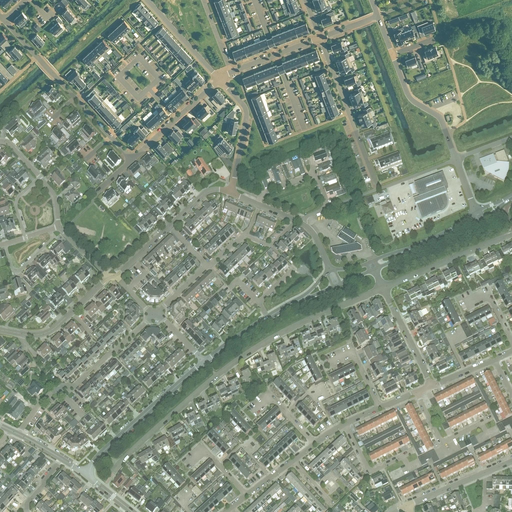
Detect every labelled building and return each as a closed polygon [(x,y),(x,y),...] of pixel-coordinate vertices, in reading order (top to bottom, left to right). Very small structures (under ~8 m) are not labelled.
[(329,6),(326,0),(325,0),(314,4),(314,5),(316,10),(317,11),(323,8),(324,11),(331,8),(329,5),(329,6)] [(141,3),(140,4),(139,4),(135,7),(136,8),(133,10),(138,15),(145,8),(141,3)] [(297,4),(287,8),(290,16),(296,14),(295,11),(299,9),(297,4)] [(145,8),(138,15),(142,20),(149,13),(145,8)] [(67,9),(62,13),(69,22),(74,17),(67,9)] [(321,19),(323,25),(326,24),(326,25),(330,23),(335,21),(333,15),(334,15),(332,11),(326,14),(327,17),(321,19)] [(14,20),(18,25),(19,24),(21,27),(26,22),(24,20),(27,17),(22,12),(14,20)] [(220,16),(222,21),(221,21),(222,21),(232,17),(230,12),(228,13),(220,16)] [(149,13),(142,20),(146,24),(154,17),(149,13)] [(58,21),(49,29),(55,34),(56,33),(57,34),(63,28),(62,27),(63,27),(60,24),(63,22),(58,17),(56,19),(58,21)] [(154,17),(146,24),(151,29),(153,26),(154,27),(158,24),(157,23),(158,22),(154,17)] [(222,21),(224,26),(234,22),(232,17),(222,21)] [(124,21),(120,24),(127,31),(130,28),(131,28),(124,20),(124,21)] [(224,26),(226,31),(236,27),(234,22),(224,26)] [(424,34),(435,29),(433,22),(428,24),(427,22),(417,26),(420,33),(423,32),(424,34)] [(305,23),(300,25),(303,34),(309,32),(305,23)] [(120,24),(116,28),(122,35),(127,31),(120,24)] [(294,27),(298,37),(298,36),(303,34),(300,25),(294,27)] [(401,32),(404,39),(415,35),(413,32),(416,31),(414,25),(411,26),(412,28),(404,31),(401,32)] [(159,37),(166,31),(162,27),(155,33),(159,37)] [(228,37),(232,35),(233,38),(239,36),(236,27),(226,31),(228,37)] [(294,27),(289,30),(292,38),(297,36),(298,37),(294,27)] [(404,31),(402,27),(393,31),(398,44),(405,41),(404,39),(401,32),(404,31)] [(116,28),(112,31),(119,38),(122,35),(116,28)] [(289,30),(283,32),(286,41),(292,38),(289,30)] [(112,31),(108,35),(114,43),(115,42),(114,42),(119,38),(112,31)] [(166,31),(159,37),(159,38),(159,37),(163,41),(170,35),(166,31)] [(283,32),(277,34),(281,43),(286,41),(283,32)] [(3,33),(0,35),(0,44),(5,49),(10,45),(5,40),(7,38),(3,33)] [(32,38),(39,47),(44,42),(37,34),(32,38)] [(272,36),(271,36),(275,45),(281,43),(277,34),(272,36)] [(173,39),(170,35),(163,41),(166,45),(173,39)] [(266,38),(260,40),(264,49),(269,47),(270,47),(266,38)] [(177,43),(173,39),(166,45),(170,49),(177,43)] [(99,43),(106,52),(110,48),(103,40),(102,40),(103,40),(99,43)] [(255,43),(258,51),(264,49),(260,40),(255,43)] [(331,45),(333,51),(340,49),(341,51),(340,52),(347,49),(346,46),(345,46),(343,40),(337,42),(334,43),(334,44),(331,45)] [(99,43),(95,47),(102,55),(106,52),(99,43)] [(181,46),(181,47),(177,43),(170,49),(174,53),(173,53),(181,47),(181,46)] [(254,43),(249,45),(252,54),(258,51),(254,43)] [(243,47),(247,56),(252,54),(249,45),(243,47)] [(16,59),(22,54),(15,46),(10,50),(9,49),(6,51),(10,56),(13,54),(16,59)] [(102,55),(95,47),(94,47),(95,47),(91,51),(98,59),(102,55)] [(181,47),(173,53),(174,53),(177,57),(184,51),(181,47)] [(238,49),(241,58),(247,56),(243,47),(238,49)] [(423,56),(425,62),(431,60),(430,57),(436,55),(436,57),(440,56),(438,50),(437,50),(435,47),(432,48),(432,47),(428,49),(428,50),(425,51),(424,51),(426,54),(423,56)] [(232,51),(235,60),(236,60),(241,58),(238,49),(232,51)] [(316,50),(310,52),(313,61),(319,59),(316,49),(316,50)] [(91,51),(87,54),(94,63),(98,59),(91,51)] [(181,61),(188,55),(184,51),(177,57),(181,61)] [(304,54),(308,63),(313,61),(310,52),(305,54),(304,54)] [(342,58),(336,60),(338,66),(350,62),(348,56),(349,56),(348,53),(348,52),(341,55),(342,58)] [(94,63),(87,54),(83,58),(82,58),(90,67),(94,63)] [(304,54),(299,56),(302,65),(308,63),(304,54)] [(192,59),(188,55),(181,61),(185,65),(184,65),(185,65),(192,59),(192,58),(192,59)] [(299,56),(293,58),(297,67),(302,65),(299,56)] [(423,67),(420,59),(416,60),(415,56),(405,60),(405,61),(404,62),(406,65),(407,65),(407,66),(417,62),(419,68),(423,67)] [(288,60),(291,69),(297,67),(293,58),(288,60)] [(282,62),(285,72),(285,71),(291,69),(288,60),(282,63),(282,62)] [(352,67),(350,62),(338,66),(340,72),(347,70),(348,72),(348,73),(355,70),(354,70),(353,67),(352,67)] [(270,67),(274,76),(279,74),(280,74),(276,65),(270,67)] [(270,67),(265,69),(268,78),(274,76),(270,67)] [(73,80),(78,76),(80,75),(75,69),(67,77),(72,82),(73,80)] [(265,69),(259,71),(263,80),(268,78),(265,69)] [(253,73),(257,83),(257,82),(263,80),(259,71),(254,73),(253,73)] [(194,79),(198,84),(200,85),(205,80),(197,72),(192,77),(194,79)] [(314,81),(325,77),(323,72),(315,75),(314,73),(310,75),(311,77),(313,77),(314,81)] [(248,76),(251,85),(257,82),(257,83),(253,73),(253,74),(248,76)] [(82,77),(80,75),(78,76),(73,80),(80,88),(86,84),(81,79),(82,77)] [(344,80),(346,86),(353,83),(354,86),(361,84),(361,83),(360,84),(359,80),(358,81),(356,75),(351,77),(350,76),(347,78),(344,80)] [(242,78),(246,87),(251,85),(248,76),(242,78)] [(316,86),(327,82),(325,77),(314,81),(316,86)] [(191,91),(198,84),(194,79),(191,81),(189,80),(186,83),(187,85),(186,86),(191,91)] [(316,86),(318,91),(329,87),(327,82),(316,86)] [(55,90),(52,86),(46,91),(47,92),(44,94),(49,99),(52,97),(55,101),(60,96),(57,92),(56,92),(55,90)] [(320,96),(331,92),(329,87),(318,91),(320,96)] [(356,92),(349,95),(351,100),(351,101),(363,96),(361,90),(362,90),(361,87),(354,89),(355,89),(356,92)] [(177,91),(184,99),(188,96),(189,96),(185,92),(181,88),(177,91)] [(94,89),(86,97),(88,99),(88,100),(88,99),(92,104),(100,96),(94,89)] [(225,99),(217,90),(212,95),(215,99),(213,100),(212,101),(212,100),(211,101),(219,109),(224,104),(222,102),(225,99)] [(174,97),(180,103),(184,99),(177,91),(173,95),(174,97)] [(331,92),(320,96),(322,101),(333,97),(331,92)] [(260,94),(251,98),(253,103),(262,100),(260,94)] [(100,96),(92,104),(95,107),(95,108),(95,107),(103,100),(100,96)] [(351,101),(353,107),(360,104),(361,107),(368,104),(366,101),(364,96),(363,96),(351,101),(351,100),(351,101)] [(174,97),(171,100),(177,107),(180,103),(174,97)] [(333,97),(322,101),(324,106),(335,102),(334,102),(333,97)] [(165,102),(172,110),(176,107),(177,107),(171,100),(169,98),(165,102)] [(103,100),(95,107),(99,111),(107,104),(103,100)] [(262,100),(253,103),(256,109),(264,106),(262,100)] [(31,109),(29,111),(30,112),(27,114),(26,114),(31,119),(31,118),(33,116),(35,118),(40,114),(45,110),(42,106),(42,107),(38,102),(34,105),(30,108),(31,109)] [(335,102),(324,106),(326,111),(336,107),(335,102)] [(111,108),(107,104),(99,111),(103,115),(111,108)] [(168,114),(161,106),(157,110),(158,112),(164,118),(168,114)] [(197,115),(196,115),(199,119),(200,118),(201,119),(208,112),(211,115),(214,112),(209,107),(207,109),(204,106),(201,109),(199,111),(196,113),(197,115)] [(264,106),(256,109),(258,115),(267,111),(264,106)] [(336,107),(326,111),(328,116),(327,116),(329,120),(328,120),(335,117),(334,114),(339,112),(338,112),(336,107)] [(358,115),(360,121),(372,116),(370,111),(371,110),(369,107),(370,107),(363,110),(364,113),(358,115)] [(114,112),(111,108),(103,115),(106,119),(114,112)] [(236,112),(233,109),(227,115),(229,118),(230,118),(231,119),(228,132),(236,134),(238,120),(234,120),(235,114),(236,112)] [(267,111),(258,115),(260,120),(269,117),(267,111)] [(110,123),(118,116),(114,112),(106,119),(110,123),(110,124),(110,123)] [(164,118),(158,112),(155,115),(160,121),(164,118)] [(65,123),(63,125),(67,130),(70,128),(69,127),(70,125),(71,127),(75,123),(76,125),(80,121),(79,120),(80,119),(75,113),(66,121),(67,122),(66,123),(65,123)] [(156,125),(160,121),(155,115),(153,113),(149,117),(156,125)] [(122,120),(118,116),(110,123),(114,127),(113,127),(113,128),(114,127),(116,129),(116,130),(122,125),(122,124),(121,125),(119,122),(122,120)] [(372,116),(360,121),(362,127),(369,124),(370,127),(369,127),(370,127),(376,125),(375,121),(374,122),(372,116)] [(156,125),(149,117),(145,121),(152,129),(156,125)] [(269,117),(260,120),(262,126),(271,122),(269,117)] [(9,123),(11,125),(6,129),(10,133),(9,134),(11,136),(20,128),(14,122),(17,120),(15,118),(9,123)] [(193,120),(191,118),(183,126),(187,131),(191,127),(193,130),(200,123),(195,118),(193,120)] [(44,121),(36,128),(39,130),(46,123),(44,121)] [(271,122),(262,126),(264,131),(273,128),(271,122)] [(94,134),(87,126),(81,132),(85,137),(87,136),(90,139),(94,134)] [(135,133),(139,138),(141,139),(146,135),(139,127),(133,131),(135,133)] [(63,129),(60,132),(57,129),(51,134),(52,135),(51,137),(57,143),(59,141),(60,142),(65,138),(66,140),(70,136),(63,128),(63,129)] [(273,128),(264,131),(266,137),(275,134),(273,128)] [(173,130),(168,135),(175,143),(180,138),(183,135),(178,130),(175,132),(173,130)] [(132,145),(139,138),(135,133),(127,140),(132,145)] [(393,144),(389,133),(382,136),(383,137),(386,146),(393,144)] [(35,146),(35,145),(32,141),(34,139),(30,134),(24,139),(27,142),(22,147),(25,149),(28,152),(32,148),(33,149),(34,149),(35,147),(35,146)] [(277,139),(275,134),(266,137),(268,143),(278,139),(277,139)] [(215,145),(221,153),(224,151),(223,149),(225,148),(228,151),(233,146),(224,136),(219,140),(219,141),(215,145)] [(374,151),(380,148),(377,139),(376,137),(369,139),(373,148),(370,149),(372,154),(372,153),(375,152),(374,151)] [(377,139),(380,148),(386,146),(383,137),(377,139)] [(67,144),(60,151),(65,157),(69,153),(70,155),(76,150),(78,151),(81,149),(79,147),(75,141),(75,142),(74,141),(69,145),(67,144)] [(173,150),(166,142),(162,146),(159,143),(154,147),(162,157),(165,154),(167,156),(173,150)] [(211,162),(218,157),(210,145),(203,150),(211,162)] [(40,159),(37,161),(44,168),(49,164),(48,163),(51,160),(47,156),(50,154),(46,149),(38,156),(40,159)] [(493,155),(481,160),(485,170),(487,175),(491,174),(494,176),(503,180),(505,178),(506,175),(507,173),(507,170),(508,167),(508,165),(508,164),(507,164),(507,163),(509,162),(504,151),(496,154),(496,155),(494,156),(493,155)] [(0,164),(1,164),(0,163),(0,162),(4,159),(6,162),(10,158),(6,153),(3,155),(0,152),(0,164)] [(115,167),(121,162),(120,162),(112,153),(113,153),(112,153),(107,158),(110,161),(109,162),(111,164),(112,163),(115,167)] [(149,154),(141,162),(146,168),(149,164),(151,167),(159,160),(153,154),(153,155),(151,157),(149,154)] [(398,154),(393,156),(397,166),(403,164),(399,154),(398,154)] [(393,156),(388,158),(392,168),(397,166),(393,156)] [(388,158),(383,160),(387,170),(392,168),(388,158)] [(210,172),(201,159),(194,164),(203,176),(210,172)] [(382,172),(387,170),(383,160),(378,162),(378,160),(375,161),(377,166),(379,165),(382,172)] [(292,165),(295,177),(300,176),(296,163),(292,165)] [(136,164),(133,167),(130,169),(127,172),(133,177),(140,171),(142,174),(146,171),(141,166),(139,168),(136,164)] [(24,182),(28,178),(22,171),(25,169),(23,167),(16,173),(24,182)] [(51,178),(59,186),(65,181),(60,175),(60,174),(60,173),(56,168),(50,174),(52,176),(51,178)] [(96,172),(93,168),(87,173),(88,173),(87,174),(90,178),(91,177),(95,182),(98,179),(100,181),(103,178),(103,179),(106,176),(99,169),(96,172)] [(420,198),(414,200),(416,205),(417,205),(422,219),(443,211),(444,210),(446,209),(447,207),(448,205),(448,203),(448,201),(445,194),(447,194),(446,193),(445,192),(445,191),(445,190),(445,189),(448,188),(446,183),(451,181),(448,172),(415,184),(420,198)] [(12,175),(10,173),(6,177),(11,183),(14,180),(11,178),(12,177),(17,182),(20,186),(24,182),(16,173),(14,175),(13,175),(12,175)] [(334,174),(320,179),(321,183),(335,178),(334,174)] [(185,193),(186,194),(189,191),(188,189),(190,187),(185,182),(186,181),(185,180),(183,178),(182,179),(183,181),(181,182),(183,184),(180,187),(185,193)] [(9,197),(14,192),(9,187),(11,184),(6,179),(1,183),(4,186),(2,189),(9,197)] [(80,184),(75,179),(70,184),(75,189),(80,184)] [(116,189),(122,195),(124,193),(125,193),(130,188),(121,179),(118,182),(118,183),(117,183),(116,184),(119,187),(116,189)] [(414,184),(409,186),(412,196),(417,194),(414,184)] [(183,198),(185,196),(184,195),(185,193),(180,187),(179,186),(175,190),(176,190),(183,197),(183,198)] [(176,190),(175,190),(174,188),(171,191),(172,192),(170,195),(176,201),(178,199),(179,200),(183,197),(176,190)] [(66,197),(73,205),(81,197),(73,190),(70,192),(69,192),(68,194),(66,197)] [(111,191),(103,198),(104,200),(103,201),(106,204),(107,203),(107,204),(116,196),(117,198),(120,196),(116,191),(113,193),(111,191)] [(170,195),(168,197),(173,202),(174,203),(176,201),(170,195)] [(366,199),(368,205),(375,203),(372,196),(366,199)] [(164,197),(160,200),(162,202),(163,203),(169,209),(169,210),(173,207),(171,205),(173,202),(168,197),(165,199),(164,197)] [(0,216),(9,214),(8,210),(10,209),(8,204),(5,204),(4,200),(0,201),(0,216)] [(205,202),(204,203),(213,213),(215,215),(217,213),(215,211),(217,209),(216,208),(219,205),(214,200),(211,203),(211,202),(208,205),(205,202)] [(228,211),(232,201),(230,200),(229,202),(227,201),(224,209),(228,211)] [(386,201),(380,204),(384,215),(385,214),(386,216),(393,213),(391,206),(388,207),(386,201)] [(163,203),(162,202),(159,205),(160,206),(166,213),(167,213),(169,211),(167,210),(169,209),(163,203)] [(213,213),(204,203),(202,205),(205,208),(202,211),(208,217),(213,213)] [(236,205),(232,213),(237,215),(241,204),(239,203),(238,206),(236,205)] [(160,206),(156,209),(155,208),(152,210),(154,212),(154,211),(159,216),(161,214),(163,216),(166,213),(160,206)] [(247,209),(244,208),(241,216),(245,218),(250,208),(247,207),(247,209)] [(208,217),(202,211),(199,213),(197,210),(195,212),(204,222),(208,217)] [(147,218),(153,225),(156,222),(152,218),(154,216),(152,213),(153,213),(151,211),(148,214),(150,216),(147,218)] [(204,222),(195,212),(193,214),(196,217),(193,219),(200,226),(204,222)] [(260,225),(265,214),(262,213),(261,216),(259,215),(256,223),(260,225)] [(141,219),(150,229),(153,226),(153,225),(147,218),(146,218),(145,218),(144,217),(143,217),(142,218),(141,219)] [(270,219),(268,218),(264,227),(269,228),(273,218),(271,217),(270,219)] [(6,218),(0,219),(0,224),(1,225),(1,226),(2,226),(3,230),(15,226),(13,221),(7,222),(6,218)] [(141,219),(137,222),(138,224),(136,226),(142,232),(144,230),(146,232),(148,230),(148,231),(150,229),(141,219)] [(188,219),(186,220),(195,230),(200,226),(193,219),(191,221),(188,219)] [(191,234),(195,230),(186,220),(185,222),(187,225),(185,227),(187,230),(185,232),(190,237),(192,235),(191,234)] [(15,226),(3,230),(4,235),(16,231),(15,226)] [(224,230),(230,237),(234,233),(236,235),(239,233),(234,228),(232,230),(228,226),(224,230)] [(301,230),(299,227),(293,232),(293,233),(299,238),(303,235),(307,239),(310,236),(305,232),(302,229),(301,230)] [(349,244),(354,243),(355,241),(353,240),(356,236),(345,228),(342,232),(341,232),(337,237),(349,244)] [(220,230),(218,232),(226,241),(230,237),(224,230),(222,233),(220,230)] [(218,236),(216,238),(222,245),(226,241),(218,232),(216,234),(218,236)] [(287,234),(285,235),(292,242),(293,241),(295,243),(299,239),(299,238),(293,233),(290,236),(287,234)] [(282,244),(287,249),(291,246),(290,244),(292,242),(285,235),(283,237),(286,240),(282,244)] [(170,236),(166,240),(175,249),(177,251),(178,252),(180,250),(179,249),(178,249),(176,247),(174,244),(175,243),(177,244),(179,241),(174,236),(172,239),(170,236)] [(210,240),(218,249),(222,245),(216,238),(213,241),(209,236),(207,238),(208,239),(210,240)] [(175,249),(166,240),(163,243),(170,251),(171,249),(173,250),(175,249)] [(208,246),(214,253),(218,249),(210,240),(208,241),(208,242),(210,244),(208,246)] [(61,253),(63,251),(66,254),(70,250),(65,246),(63,248),(58,243),(54,247),(61,253)] [(163,243),(159,247),(167,256),(169,254),(168,253),(170,251),(163,243)] [(282,244),(281,243),(278,247),(275,245),(273,247),(278,251),(279,249),(283,253),(287,249),(282,244)] [(361,246),(357,243),(331,248),(332,253),(336,255),(362,251),(361,246)] [(240,245),(238,247),(246,256),(251,252),(252,254),(254,252),(250,247),(247,249),(245,246),(242,248),(240,245)] [(214,253),(208,246),(204,250),(207,254),(205,256),(210,261),(212,259),(210,257),(214,253)] [(61,253),(54,247),(50,251),(54,256),(52,258),(58,264),(60,262),(59,261),(61,259),(58,256),(61,253)] [(167,256),(159,247),(155,251),(161,256),(163,255),(165,258),(167,256)] [(236,249),(239,252),(236,254),(242,260),(246,256),(238,247),(236,249)] [(507,248),(498,252),(502,260),(511,255),(507,248)] [(161,256),(155,251),(152,254),(160,263),(162,261),(159,258),(161,256)] [(498,252),(489,257),(493,264),(502,260),(498,252)] [(160,263),(152,254),(148,258),(154,265),(157,263),(158,264),(160,263)] [(242,260),(236,254),(233,256),(231,254),(229,255),(238,265),(242,260)] [(50,260),(45,255),(41,259),(47,266),(50,264),(52,266),(54,264),(56,266),(58,264),(52,258),(50,260)] [(238,265),(229,255),(227,257),(230,260),(227,262),(233,269),(238,265)] [(280,260),(277,263),(283,270),(287,265),(281,259),(278,256),(277,258),(280,260)] [(493,264),(489,257),(481,261),(484,269),(488,267),(489,270),(495,267),(493,264)] [(154,265),(148,258),(144,261),(146,264),(144,266),(150,272),(152,270),(154,268),(153,267),(154,265)] [(189,259),(185,263),(191,269),(195,266),(197,268),(199,265),(192,258),(190,260),(189,259)] [(41,259),(37,263),(41,268),(39,270),(45,277),(48,275),(46,272),(47,270),(45,268),(47,266),(41,259)] [(278,274),(283,270),(277,263),(274,260),(273,262),(275,265),(273,267),(275,270),(277,272),(278,274)] [(484,269),(481,261),(472,266),(475,274),(484,269)] [(233,269),(227,262),(225,265),(222,262),(220,264),(229,273),(233,269)] [(191,269),(185,263),(182,265),(180,263),(179,265),(187,273),(191,269)] [(273,276),(277,272),(275,270),(273,267),(271,266),(268,263),(267,265),(269,268),(267,270),(273,276)] [(229,273),(220,264),(218,265),(221,268),(218,271),(221,274),(219,276),(224,281),(226,279),(225,277),(229,273)] [(90,276),(87,273),(90,271),(84,265),(82,268),(83,269),(79,273),(86,281),(89,278),(88,277),(90,276)] [(179,268),(177,271),(183,277),(187,273),(179,265),(177,266),(179,268)] [(475,274),(472,266),(462,271),(466,278),(475,274)] [(32,267),(28,272),(34,278),(37,276),(39,278),(41,277),(43,279),(45,277),(39,270),(37,272),(32,267)] [(273,276),(267,270),(264,267),(262,269),(265,272),(263,274),(261,272),(261,273),(268,281),(273,276)] [(458,268),(448,273),(452,280),(453,282),(459,279),(458,278),(461,276),(458,268)] [(183,277),(177,271),(174,273),(171,269),(169,271),(170,272),(170,273),(179,281),(183,277)] [(268,281),(261,273),(258,270),(257,271),(259,274),(257,277),(263,283),(267,280),(268,281)] [(34,278),(28,272),(24,276),(28,281),(26,283),(31,288),(35,284),(34,282),(36,280),(34,278)] [(206,272),(204,273),(212,281),(215,278),(209,272),(207,273),(206,272)] [(74,275),(71,278),(76,283),(78,281),(81,284),(83,282),(84,283),(86,281),(79,273),(75,277),(74,275)] [(171,276),(168,279),(174,285),(179,281),(170,273),(169,274),(171,276)] [(204,276),(202,278),(208,284),(212,281),(204,273),(202,275),(204,276)] [(448,273),(440,277),(445,287),(448,285),(448,283),(452,280),(448,273)] [(263,283),(257,277),(254,274),(252,275),(255,278),(252,281),(258,288),(263,283)] [(431,281),(435,289),(440,287),(441,289),(445,287),(440,277),(431,281)] [(70,281),(66,285),(74,293),(76,291),(75,290),(77,288),(74,285),(76,283),(71,278),(69,280),(70,281)] [(170,289),(174,285),(168,279),(164,282),(161,279),(162,279),(162,278),(159,281),(159,282),(164,287),(166,285),(170,289)] [(208,284),(202,278),(201,280),(199,278),(197,280),(205,288),(208,284)] [(216,279),(213,282),(218,287),(221,284),(216,279)] [(20,280),(13,282),(16,291),(20,290),(21,294),(27,293),(25,286),(22,287),(20,280)] [(205,288),(197,280),(196,281),(197,283),(195,285),(201,291),(205,288)] [(422,286),(427,296),(427,297),(433,294),(433,295),(437,293),(435,289),(431,281),(422,286)] [(498,291),(505,288),(502,282),(495,285),(498,291)] [(146,294),(147,295),(152,290),(146,284),(140,290),(145,295),(146,294)] [(61,288),(58,290),(63,295),(65,293),(68,296),(70,295),(71,295),(74,293),(66,285),(62,289),(61,288)] [(152,290),(147,295),(147,296),(150,300),(153,300),(153,299),(157,299),(157,300),(159,300),(163,297),(162,296),(163,295),(158,290),(156,289),(157,288),(154,285),(152,287),(157,291),(155,293),(152,290)] [(192,285),(190,286),(198,294),(201,291),(195,285),(194,286),(192,285)] [(158,290),(163,295),(164,294),(165,295),(167,292),(162,286),(158,290)] [(198,294),(190,286),(189,288),(191,289),(189,291),(195,297),(198,294)] [(422,286),(413,290),(417,298),(422,296),(422,297),(424,298),(427,296),(422,286)] [(63,295),(58,290),(56,288),(53,290),(56,293),(57,294),(53,298),(60,306),(63,303),(62,302),(64,301),(61,298),(63,295)] [(113,288),(109,292),(112,295),(115,299),(118,296),(120,299),(124,295),(119,289),(117,292),(113,288)] [(505,288),(498,291),(501,297),(508,293),(505,288)] [(413,290),(403,295),(407,303),(417,298),(413,290)] [(185,291),(184,293),(191,300),(195,297),(189,291),(187,293),(185,291)] [(101,296),(109,305),(113,301),(114,302),(116,299),(115,299),(112,295),(109,297),(105,292),(101,296)] [(191,300),(184,293),(182,294),(184,296),(182,298),(188,304),(191,300)] [(508,293),(501,297),(504,302),(510,299),(508,293)] [(99,302),(96,304),(99,307),(104,312),(110,305),(109,305),(101,296),(97,300),(99,302)] [(466,310),(460,296),(454,298),(456,304),(457,303),(460,312),(466,310)] [(60,306),(53,298),(49,302),(45,297),(43,300),(45,303),(50,308),(52,306),(55,309),(57,307),(58,308),(60,306)] [(232,303),(238,310),(239,310),(243,307),(237,300),(235,298),(231,301),(232,303)] [(221,309),(218,305),(222,301),(220,299),(214,305),(219,311),(221,309)] [(177,324),(179,326),(185,321),(182,317),(183,317),(183,315),(184,315),(184,312),(183,311),(183,310),(182,309),(185,306),(180,300),(177,302),(178,303),(176,305),(175,304),(171,308),(171,311),(172,311),(172,315),(171,315),(171,317),(175,322),(176,321),(177,323),(177,324)] [(381,315),(379,312),(383,310),(381,307),(382,307),(382,306),(382,305),(381,305),(381,304),(380,303),(378,301),(372,303),(374,307),(373,307),(372,307),(371,307),(376,317),(381,315)] [(445,310),(452,307),(449,301),(442,305),(445,310)] [(25,304),(20,309),(22,312),(20,313),(21,314),(16,318),(21,324),(29,316),(25,313),(29,309),(29,308),(31,306),(31,305),(28,302),(25,304)] [(133,305),(130,302),(125,307),(128,311),(127,312),(127,314),(126,314),(126,317),(127,317),(127,319),(128,319),(124,322),(130,328),(133,326),(132,325),(134,323),(134,324),(139,320),(139,317),(138,317),(138,313),(139,313),(139,311),(135,306),(134,307),(132,305),(133,305)] [(232,303),(228,306),(235,313),(238,310),(232,303)] [(2,309),(0,311),(0,316),(4,321),(13,312),(7,305),(6,304),(4,305),(5,308),(2,309)] [(92,304),(88,308),(95,315),(99,311),(101,314),(104,312),(99,307),(96,304),(94,306),(92,304)] [(42,310),(44,312),(37,318),(43,323),(50,316),(47,312),(50,309),(46,305),(42,310)] [(235,313),(228,306),(226,309),(224,307),(222,308),(224,309),(231,317),(235,313)] [(365,306),(359,309),(363,317),(367,316),(369,320),(375,317),(370,308),(367,309),(365,306)] [(455,312),(452,307),(445,310),(448,316),(455,312)] [(95,315),(88,308),(84,312),(89,317),(87,319),(91,324),(94,321),(91,319),(95,315)] [(409,317),(412,323),(424,317),(420,308),(412,312),(413,315),(409,317)] [(489,308),(483,311),(486,318),(492,315),(489,308)] [(223,313),(221,315),(223,317),(227,322),(228,321),(232,318),(231,317),(224,309),(222,311),(223,313)] [(359,314),(356,316),(354,311),(347,314),(352,324),(357,321),(358,324),(363,322),(359,314)] [(483,311),(477,314),(481,321),(486,318),(483,311)] [(455,312),(448,316),(451,322),(458,318),(455,312)] [(481,321),(477,314),(472,317),(475,323),(481,321)] [(219,316),(217,318),(225,326),(226,327),(230,323),(228,321),(227,322),(223,317),(221,319),(219,316)] [(376,321),(380,329),(383,328),(391,324),(388,319),(386,320),(384,317),(379,320),(376,321)] [(424,317),(412,323),(415,329),(417,328),(419,330),(422,328),(428,325),(427,323),(424,317)] [(475,323),(472,317),(466,319),(469,326),(475,323)] [(225,326),(217,318),(215,319),(217,321),(215,323),(215,324),(222,330),(222,331),(223,330),(222,328),(225,326)] [(458,318),(451,322),(454,328),(461,324),(458,318)] [(329,321),(330,325),(327,326),(330,335),(337,332),(336,329),(339,328),(335,319),(329,321)] [(182,328),(185,332),(191,326),(193,325),(190,321),(187,323),(182,328)] [(72,322),(68,326),(74,333),(77,331),(79,334),(81,332),(82,334),(84,332),(78,325),(76,326),(72,322)] [(117,327),(122,333),(126,330),(118,322),(116,323),(118,326),(117,327)] [(222,330),(215,324),(213,326),(211,324),(210,326),(219,335),(223,332),(222,331),(222,330)] [(391,324),(383,328),(384,330),(382,332),(381,332),(384,337),(389,335),(388,332),(394,329),(391,324)] [(433,334),(428,325),(422,328),(419,330),(421,332),(418,334),(421,340),(433,334)] [(68,326),(64,330),(68,335),(66,337),(71,342),(71,343),(75,339),(72,336),(74,333),(68,326)] [(189,336),(195,330),(191,326),(185,332),(189,336)] [(315,333),(312,334),(316,343),(317,346),(321,344),(320,341),(322,340),(321,337),(324,336),(320,326),(314,329),(315,333)] [(358,341),(367,336),(364,331),(367,329),(366,326),(360,329),(362,332),(356,335),(357,335),(355,335),(358,341)] [(113,327),(111,329),(119,337),(122,333),(117,327),(115,329),(113,327)] [(119,337),(111,329),(109,331),(111,333),(109,334),(115,340),(119,337)] [(189,336),(193,340),(201,332),(197,329),(195,330),(189,336)] [(148,330),(145,333),(145,334),(150,339),(151,340),(150,342),(153,345),(156,343),(152,338),(153,337),(155,340),(161,334),(158,330),(155,330),(155,332),(151,331),(151,330),(148,330)] [(204,336),(201,332),(193,340),(196,344),(204,336)] [(308,342),(309,346),(316,343),(312,334),(309,335),(307,332),(301,334),(305,343),(308,342)] [(145,334),(145,333),(140,338),(144,342),(142,345),(144,347),(147,344),(146,344),(150,339),(145,334)] [(59,334),(55,338),(64,348),(66,346),(68,344),(71,342),(66,337),(63,334),(61,337),(59,334)] [(105,334),(104,336),(111,344),(115,340),(109,334),(107,336),(105,334)] [(160,344),(165,338),(161,334),(155,340),(160,344)] [(433,334),(421,340),(424,346),(430,343),(431,346),(437,342),(436,340),(433,334)] [(205,348),(212,341),(206,335),(204,336),(196,344),(200,348),(202,346),(205,348)] [(389,335),(384,337),(382,338),(384,341),(386,340),(387,343),(388,342),(390,344),(388,345),(399,340),(396,335),(391,337),(389,335)] [(111,344),(104,336),(102,337),(104,339),(101,342),(107,347),(107,348),(111,344)] [(369,341),(367,336),(358,341),(360,345),(361,345),(362,345),(367,342),(368,345),(373,343),(374,342),(372,340),(369,341)] [(499,336),(493,339),(497,346),(502,343),(499,336)] [(58,354),(64,348),(55,338),(51,342),(55,347),(53,349),(56,352),(58,354)] [(134,346),(140,352),(144,348),(136,339),(134,341),(136,344),(134,346)] [(299,349),(300,348),(296,339),(290,342),(291,346),(288,347),(292,356),(298,353),(298,352),(300,351),(299,349)] [(497,346),(493,339),(487,342),(491,349),(497,346)] [(388,345),(392,353),(397,351),(396,348),(402,345),(399,340),(388,345)] [(104,351),(107,347),(101,342),(100,341),(97,344),(98,345),(104,351)] [(437,342),(431,346),(432,348),(426,351),(430,357),(438,353),(435,347),(439,345),(437,342)] [(491,349),(487,342),(482,345),(485,352),(491,349)] [(17,349),(11,343),(4,350),(8,353),(3,358),(8,362),(14,357),(16,355),(17,353),(15,351),(17,349)] [(373,343),(368,345),(369,345),(368,346),(369,348),(363,351),(366,356),(374,352),(371,347),(374,346),(373,343)] [(52,356),(56,352),(53,349),(52,348),(50,350),(45,345),(41,349),(47,356),(50,353),(52,356)] [(104,351),(98,345),(96,347),(94,345),(92,346),(100,354),(104,351)] [(130,345),(128,346),(136,355),(140,352),(134,346),(133,348),(130,345)] [(285,359),(292,356),(288,347),(285,348),(283,345),(277,347),(281,356),(284,355),(285,359)] [(482,345),(476,348),(480,355),(485,352),(482,345)] [(97,358),(100,354),(92,346),(91,348),(93,350),(91,352),(97,358)] [(128,346),(126,348),(129,351),(127,353),(133,359),(134,360),(135,359),(134,357),(136,355),(128,346)] [(175,347),(173,348),(177,352),(175,355),(181,361),(182,363),(183,362),(182,361),(184,360),(183,359),(185,357),(179,351),(175,347)] [(480,355),(476,348),(470,350),(474,357),(480,355)] [(46,362),(50,358),(47,356),(41,349),(37,352),(42,357),(39,360),(44,364),(46,362)] [(474,357),(470,350),(465,353),(469,360),(474,357)] [(171,351),(169,353),(173,356),(170,359),(176,365),(178,367),(178,366),(179,365),(178,364),(181,361),(175,355),(171,351)] [(392,353),(390,354),(392,357),(393,356),(394,359),(397,357),(398,360),(407,356),(404,351),(399,353),(397,351),(392,353)] [(89,354),(87,352),(85,353),(93,361),(97,358),(91,352),(89,354)] [(133,359),(127,353),(125,355),(122,352),(121,354),(129,362),(133,359)] [(374,352),(366,356),(369,362),(369,361),(371,364),(375,362),(382,358),(381,355),(376,357),(374,352)] [(93,361),(85,353),(83,355),(85,357),(83,359),(89,365),(93,361)] [(269,362),(266,363),(268,370),(275,367),(273,364),(277,363),(273,353),(266,356),(269,362)] [(441,359),(438,353),(430,357),(433,363),(438,360),(439,363),(446,360),(444,357),(441,359)] [(469,360),(465,353),(459,356),(463,363),(469,360)] [(20,354),(18,357),(16,355),(14,357),(8,362),(11,366),(15,363),(18,366),(25,359),(20,354)] [(129,362),(121,354),(119,355),(122,358),(120,360),(125,366),(129,362)] [(168,360),(164,365),(168,370),(170,368),(173,371),(174,370),(175,369),(174,368),(176,365),(170,359),(167,355),(165,357),(168,360)] [(77,356),(76,358),(85,368),(89,365),(83,359),(81,361),(77,356)] [(407,356),(398,360),(400,363),(397,365),(398,367),(397,368),(398,370),(404,368),(405,367),(404,365),(410,362),(407,356)] [(307,366),(314,363),(311,357),(304,360),(307,366)] [(386,358),(385,357),(382,358),(375,362),(376,365),(371,368),(373,373),(381,369),(380,366),(381,365),(380,363),(384,361),(383,359),(386,358)] [(77,360),(73,363),(79,369),(81,367),(83,370),(85,368),(76,358),(77,360)] [(25,359),(18,366),(21,370),(18,373),(21,377),(28,371),(26,369),(30,365),(25,359)] [(268,370),(266,363),(262,364),(260,359),(253,361),(257,370),(260,369),(261,373),(268,370)] [(109,365),(117,373),(118,371),(122,367),(117,362),(115,364),(113,361),(109,365)] [(79,369),(73,363),(70,366),(78,375),(80,374),(77,371),(79,369)] [(314,363),(307,366),(310,372),(316,368),(314,363)] [(445,363),(437,367),(440,373),(451,368),(449,365),(446,366),(445,363)] [(109,365),(105,368),(113,376),(115,374),(113,372),(114,371),(116,373),(117,373),(109,365)] [(154,365),(152,367),(155,370),(162,377),(164,374),(165,375),(166,374),(166,375),(167,374),(166,372),(168,370),(164,365),(161,367),(160,366),(159,367),(157,365),(155,366),(154,365)] [(78,375),(70,366),(66,370),(72,376),(74,374),(76,377),(78,375)] [(352,366),(346,369),(349,376),(355,373),(352,366)] [(105,368),(102,372),(107,377),(109,376),(111,378),(113,376),(105,368)] [(316,368),(310,372),(312,377),(319,374),(316,368)] [(150,369),(148,371),(151,374),(157,381),(158,381),(160,378),(161,379),(162,378),(162,379),(163,378),(162,377),(155,370),(153,372),(150,369)] [(250,383),(249,379),(251,378),(247,369),(241,373),(243,378),(240,380),(244,386),(250,383)] [(349,376),(346,369),(340,372),(344,379),(349,376)] [(384,374),(381,369),(373,373),(376,378),(382,376),(383,378),(384,378),(389,376),(388,376),(394,373),(392,370),(384,374)] [(66,370),(62,373),(69,380),(71,382),(72,381),(70,378),(72,376),(66,370)] [(69,380),(62,373),(60,371),(56,375),(62,381),(64,379),(67,382),(69,380)] [(406,373),(412,384),(418,382),(414,373),(412,374),(410,373),(409,371),(406,373)] [(102,372),(98,375),(105,383),(107,381),(105,379),(107,377),(102,372)] [(340,372),(335,374),(338,381),(344,379),(340,372)] [(487,381),(493,378),(490,372),(484,375),(487,381)] [(145,373),(143,375),(147,378),(153,385),(156,382),(156,383),(157,382),(158,383),(159,382),(158,381),(157,381),(151,374),(149,377),(145,373)] [(412,384),(406,373),(404,374),(405,377),(404,378),(402,379),(406,387),(412,384)] [(105,383),(98,375),(96,377),(93,374),(91,376),(100,385),(101,386),(105,383)] [(322,380),(319,374),(312,377),(315,383),(322,380)] [(338,381),(335,374),(329,377),(333,384),(338,381)] [(100,385),(91,376),(89,378),(92,381),(91,382),(98,390),(100,389),(98,386),(100,385)] [(141,377),(139,379),(143,383),(142,383),(149,389),(151,387),(152,388),(153,387),(154,386),(153,385),(147,378),(144,381),(141,377)] [(384,378),(383,378),(383,379),(379,381),(373,383),(374,386),(380,383),(382,382),(384,387),(382,388),(386,396),(392,393),(388,385),(386,381),(384,378)] [(467,381),(470,387),(476,384),(472,378),(467,381)] [(493,378),(487,381),(489,386),(496,383),(493,378)] [(21,379),(16,383),(20,387),(25,383),(21,379)] [(229,389),(233,395),(239,392),(237,389),(240,387),(235,379),(229,382),(232,387),(229,389)] [(278,389),(283,383),(279,379),(273,384),(278,389)] [(98,390),(91,382),(88,384),(86,381),(84,383),(92,392),(94,390),(96,392),(98,390)] [(470,387),(467,381),(461,384),(465,390),(470,387)] [(11,391),(15,385),(10,382),(6,388),(11,391)] [(31,387),(31,388),(27,391),(32,396),(34,394),(34,393),(35,392),(38,395),(43,389),(36,382),(31,387)] [(137,382),(133,385),(137,389),(134,391),(140,397),(140,398),(141,399),(142,398),(143,397),(142,396),(145,393),(138,387),(140,385),(137,382)] [(388,385),(392,393),(397,390),(393,382),(388,385)] [(92,392),(84,383),(82,385),(85,388),(83,389),(89,395),(92,392)] [(283,383),(278,389),(282,393),(288,388),(283,383)] [(498,388),(496,383),(489,386),(492,391),(498,388)] [(465,390),(461,384),(456,387),(459,393),(465,390)] [(233,395),(229,389),(226,390),(223,385),(217,388),(221,397),(224,395),(226,399),(233,395)] [(131,387),(129,389),(132,393),(130,395),(136,402),(137,403),(138,402),(138,401),(138,400),(140,398),(140,397),(134,391),(131,387)] [(459,393),(456,387),(451,389),(454,396),(459,393)] [(89,395),(83,389),(81,391),(78,388),(76,390),(79,393),(77,395),(82,400),(84,398),(85,398),(84,399),(85,400),(87,400),(90,397),(89,395)] [(288,388),(282,393),(286,398),(292,393),(288,388)] [(501,394),(498,388),(492,391),(495,397),(501,394)] [(454,396),(451,389),(445,392),(448,398),(454,396)] [(125,394),(123,397),(125,399),(123,401),(128,406),(130,404),(133,407),(134,406),(133,406),(134,405),(133,404),(136,402),(130,395),(126,391),(124,393),(125,394)] [(360,394),(363,401),(369,399),(365,391),(360,394)] [(445,392),(440,395),(443,401),(448,398),(445,392)] [(296,397),(292,393),(286,398),(291,403),(294,400),(295,402),(300,397),(298,395),(296,397)] [(360,394),(354,397),(358,404),(363,401),(360,394)] [(501,394),(495,397),(498,402),(504,399),(501,394)] [(209,405),(213,412),(219,409),(217,405),(220,404),(216,395),(209,398),(212,404),(209,405)] [(443,401),(440,395),(434,398),(435,398),(438,403),(438,404),(443,401)] [(7,404),(12,408),(7,414),(15,421),(26,407),(13,397),(7,404)] [(358,404),(354,397),(349,400),(352,407),(358,404)] [(507,404),(504,399),(498,402),(500,408),(507,404)] [(349,400),(343,403),(347,410),(352,407),(349,400)] [(115,402),(113,404),(116,408),(122,414),(123,414),(125,412),(126,413),(127,412),(128,411),(125,408),(128,406),(123,401),(121,404),(119,401),(116,404),(115,402)] [(213,412),(209,405),(206,407),(203,402),(197,405),(201,413),(204,412),(206,415),(213,412)] [(229,408),(231,411),(237,406),(234,402),(229,408)] [(301,413),(306,408),(302,403),(296,409),(301,413)] [(347,410),(343,403),(338,406),(341,413),(347,410)] [(480,406),(483,412),(488,410),(485,403),(480,406)] [(509,410),(507,404),(500,408),(503,413),(509,410)] [(408,414),(415,411),(412,405),(405,408),(408,414)] [(54,409),(60,416),(63,414),(64,416),(67,413),(65,411),(66,411),(62,407),(60,408),(58,406),(54,409)] [(110,406),(108,408),(112,412),(118,418),(121,416),(121,417),(123,416),(124,415),(123,414),(122,414),(116,408),(114,410),(110,406)] [(338,406),(332,409),(336,416),(341,413),(338,406)] [(480,406),(474,409),(477,415),(483,412),(480,406)] [(271,413),(277,418),(281,414),(276,408),(271,413)] [(310,413),(306,408),(301,413),(305,418),(310,413)] [(60,416),(54,409),(50,413),(56,419),(55,420),(58,422),(60,420),(58,418),(60,416)] [(336,416),(332,409),(326,411),(330,419),(336,416)] [(474,409),(469,412),(472,418),(477,415),(474,409)] [(106,410),(104,412),(107,416),(114,422),(116,420),(117,421),(118,420),(119,419),(118,418),(112,412),(109,414),(106,410)] [(511,414),(509,410),(503,413),(506,419),(511,415),(511,414)] [(233,421),(238,416),(234,411),(228,416),(233,421)] [(394,411),(388,414),(392,420),(397,417),(394,411)] [(417,416),(415,411),(408,414),(411,419),(417,416)] [(195,418),(192,412),(186,415),(188,418),(185,421),(189,425),(194,423),(195,426),(202,423),(198,416),(195,418)] [(472,418),(469,412),(463,415),(467,421),(472,418)] [(271,413),(267,417),(272,422),(277,418),(271,413)] [(310,413),(305,418),(309,422),(315,417),(310,413)] [(388,414),(383,417),(386,423),(392,420),(388,414)] [(101,415),(100,416),(103,420),(109,427),(112,424),(113,425),(114,424),(115,423),(114,422),(107,416),(105,418),(101,415)] [(461,423),(457,415),(455,416),(456,418),(453,420),(456,426),(461,423)] [(457,415),(461,423),(467,421),(463,415),(458,417),(457,415)] [(243,421),(238,416),(233,421),(237,426),(243,421)] [(417,416),(411,419),(414,425),(420,421),(417,416)] [(267,417),(262,421),(267,427),(270,425),(271,426),(272,424),(272,423),(272,422),(267,417)] [(315,417),(309,422),(314,427),(319,422),(315,417)] [(383,417),(378,419),(381,426),(386,423),(383,417)] [(40,419),(34,427),(35,427),(37,428),(36,429),(39,431),(38,432),(39,433),(48,425),(53,420),(51,418),(44,425),(42,423),(43,422),(40,419)] [(381,426),(378,419),(372,422),(375,428),(381,426)] [(97,420),(95,422),(97,425),(95,427),(103,434),(107,431),(97,420)] [(456,426),(453,420),(447,423),(450,428),(450,429),(456,426)] [(247,425),(243,421),(237,426),(241,430),(247,425)] [(267,427),(262,421),(258,426),(263,431),(267,427)] [(420,421),(414,425),(416,430),(423,427),(420,421)] [(372,422),(367,425),(370,431),(375,428),(372,422)] [(50,427),(48,425),(39,433),(40,435),(41,434),(44,436),(45,435),(45,434),(50,431),(49,430),(51,429),(49,427),(50,427)] [(174,429),(179,437),(184,434),(185,435),(188,433),(183,425),(181,427),(180,425),(174,429)] [(247,425),(241,430),(245,435),(251,430),(247,425)] [(370,431),(367,425),(362,427),(365,434),(370,431)] [(73,441),(67,446),(71,451),(80,451),(84,446),(78,440),(79,440),(79,439),(77,439),(77,435),(77,433),(78,431),(78,432),(80,430),(76,426),(73,429),(72,430),(75,433),(75,435),(74,435),(74,439),(72,439),(72,440),(73,441)] [(95,427),(91,430),(98,437),(99,436),(100,437),(103,434),(95,427)] [(365,434),(362,427),(356,430),(359,437),(365,434)] [(426,432),(423,427),(416,430),(419,435),(426,432)] [(45,435),(44,436),(44,437),(45,435),(47,437),(47,438),(48,439),(57,431),(55,429),(53,431),(51,429),(49,430),(50,431),(45,434),(45,435)] [(90,429),(86,433),(87,434),(94,441),(98,437),(91,430),(90,429)] [(179,437),(174,429),(168,432),(172,438),(169,440),(173,447),(176,445),(173,440),(179,437)] [(59,432),(57,431),(48,439),(49,440),(50,440),(52,442),(58,437),(56,434),(59,432)] [(211,441),(217,436),(212,431),(207,436),(211,441)] [(426,432),(419,435),(422,440),(420,441),(428,437),(426,432)] [(292,433),(287,438),(293,444),(297,439),(292,433)] [(73,441),(72,440),(68,436),(63,442),(67,446),(73,441)] [(221,441),(217,436),(211,441),(215,446),(221,441)] [(401,439),(405,445),(410,443),(407,436),(401,439)] [(83,437),(79,440),(78,440),(84,446),(86,445),(87,446),(89,444),(88,443),(88,442),(83,437)] [(341,437),(337,441),(343,448),(347,444),(346,443),(346,442),(341,437)] [(428,437),(420,441),(423,447),(425,446),(431,443),(428,437)] [(164,438),(158,441),(163,449),(169,446),(170,449),(173,447),(169,440),(167,441),(164,438)] [(287,438),(282,442),(288,448),(293,444),(287,438)] [(401,439),(396,442),(399,448),(405,445),(401,439)] [(163,449),(158,441),(153,445),(157,453),(161,450),(163,453),(165,452),(163,449)] [(221,441),(215,446),(219,450),(225,445),(221,441)] [(337,441),(332,445),(337,451),(341,447),(343,448),(337,441)] [(19,442),(13,449),(16,451),(17,453),(19,455),(20,455),(21,456),(24,453),(22,452),(23,451),(22,450),(24,447),(19,442)] [(282,442),(278,446),(283,452),(288,448),(282,442)] [(396,442),(391,445),(394,451),(399,448),(396,442)] [(434,448),(431,443),(425,446),(427,452),(434,448)] [(505,444),(500,446),(503,453),(508,450),(505,444)] [(229,450),(225,445),(219,450),(224,455),(229,450)] [(332,445),(327,450),(332,455),(337,451),(332,445)] [(394,451),(391,445),(385,447),(388,454),(394,451)] [(498,455),(503,453),(500,446),(497,448),(496,445),(493,447),(498,455)] [(16,451),(13,449),(10,446),(8,449),(7,448),(4,452),(10,458),(12,459),(17,453),(16,451)] [(283,452),(278,446),(273,451),(279,456),(283,452)] [(388,454),(385,447),(380,450),(383,456),(388,454)] [(492,458),(498,455),(493,447),(491,448),(492,450),(489,452),(492,458)] [(149,450),(143,453),(148,461),(151,459),(155,463),(158,461),(155,454),(152,455),(149,450)] [(332,455),(327,450),(323,454),(330,461),(331,460),(329,458),(332,455)] [(383,456),(380,450),(375,453),(378,459),(383,456)] [(279,456),(273,451),(269,455),(274,461),(279,456)] [(10,458),(4,452),(0,455),(0,456),(1,457),(0,457),(0,460),(4,464),(6,462),(10,458)] [(489,452),(484,454),(487,461),(492,458),(489,452)] [(148,461),(143,453),(137,457),(140,461),(134,464),(138,471),(141,469),(142,472),(146,470),(144,467),(147,466),(145,463),(148,461)] [(378,459),(375,453),(369,455),(372,462),(378,459)] [(323,454),(318,458),(323,464),(327,460),(329,462),(330,461),(323,454)] [(487,461),(484,454),(478,457),(482,464),(487,461)] [(37,462),(43,468),(47,464),(44,461),(46,459),(41,455),(38,457),(40,458),(37,462)] [(274,461),(269,455),(264,459),(270,465),(274,461)] [(234,466),(240,461),(235,456),(230,461),(234,466)] [(466,460),(469,467),(470,468),(476,465),(472,457),(469,459),(467,456),(465,458),(466,460)] [(318,458),(313,463),(321,471),(323,469),(321,466),(323,464),(318,458)] [(270,465),(264,459),(259,463),(265,469),(270,465)] [(339,463),(338,461),(337,461),(335,459),(331,463),(333,465),(335,467),(339,463)] [(343,471),(350,464),(346,459),(340,464),(341,465),(339,466),(341,468),(340,469),(342,471),(343,471)] [(4,464),(0,460),(0,467),(1,468),(3,465),(6,468),(9,464),(6,462),(4,464)] [(466,460),(461,463),(464,469),(469,467),(466,460)] [(205,466),(210,471),(215,467),(210,461),(205,466)] [(240,461),(234,466),(238,471),(244,466),(240,461)] [(37,462),(33,466),(40,471),(43,468),(37,462)] [(442,464),(440,462),(433,465),(436,472),(438,471),(436,467),(442,464)] [(129,463),(127,465),(137,476),(139,474),(129,463)] [(321,471),(313,463),(309,467),(310,469),(307,472),(313,479),(314,478),(312,476),(314,475),(314,473),(316,470),(319,473),(321,471)] [(461,463),(456,466),(459,472),(464,469),(461,463)] [(167,474),(172,469),(168,464),(162,469),(167,474)] [(354,469),(350,464),(343,471),(344,473),(346,471),(349,474),(354,469)] [(40,471),(33,466),(30,469),(36,475),(40,471)] [(210,471),(205,466),(201,470),(206,476),(210,471)] [(248,470),(244,466),(238,471),(242,475),(248,470)] [(456,466),(450,468),(453,475),(459,472),(456,466)] [(450,468),(445,471),(448,477),(453,475),(450,468)] [(30,469),(26,473),(34,480),(33,479),(36,475),(30,469)] [(172,469),(167,474),(171,479),(176,473),(172,469)] [(358,473),(354,469),(349,474),(353,478),(358,473)] [(206,476),(201,470),(196,474),(201,480),(206,476)] [(252,475),(248,470),(242,475),(247,480),(252,475)] [(414,471),(412,472),(413,475),(416,482),(420,488),(425,485),(422,479),(419,481),(417,478),(414,471)] [(448,477),(445,471),(439,474),(442,480),(448,477)] [(34,480),(26,473),(26,474),(27,475),(24,478),(31,484),(34,480)] [(62,484),(69,477),(64,473),(58,479),(56,477),(52,481),(56,485),(60,482),(62,484)] [(176,473),(171,479),(175,483),(181,478),(176,473)] [(363,478),(358,473),(353,478),(357,483),(363,478)] [(427,477),(430,483),(436,480),(433,474),(430,475),(428,473),(426,474),(427,477)] [(201,480),(196,474),(191,479),(196,484),(201,480)] [(290,484),(296,479),(291,474),(286,479),(290,484)] [(119,487),(120,487),(126,480),(119,475),(115,480),(112,484),(118,489),(119,487)] [(381,475),(372,479),(375,486),(382,483),(383,485),(388,482),(386,477),(383,479),(381,475)] [(69,477),(62,484),(59,487),(61,489),(64,486),(66,488),(72,482),(68,478),(69,477)] [(427,477),(422,479),(425,485),(430,483),(427,477)] [(499,486),(500,477),(499,478),(497,478),(497,477),(493,477),(493,483),(487,483),(487,490),(492,490),(493,486),(496,486),(496,490),(499,490),(499,486)] [(20,482),(27,488),(31,484),(24,478),(20,482)] [(185,483),(181,478),(175,483),(179,488),(185,483)] [(300,483),(296,479),(290,484),(295,488),(300,483)] [(20,482),(18,480),(14,485),(19,489),(20,488),(24,492),(27,488),(20,482)] [(74,480),(72,482),(66,488),(64,490),(66,492),(69,488),(72,491),(78,484),(74,480)] [(123,486),(127,489),(130,485),(132,482),(129,480),(123,486)] [(420,488),(416,482),(411,485),(414,491),(420,488)] [(304,488),(300,483),(295,488),(299,493),(304,488)] [(5,491),(14,499),(18,495),(12,490),(14,487),(10,484),(6,488),(7,488),(5,491)] [(75,493),(71,497),(75,501),(77,498),(79,496),(77,494),(82,489),(77,484),(72,491),(75,493)] [(223,489),(228,495),(233,490),(227,485),(223,489)] [(276,485),(271,489),(276,494),(281,490),(276,485)] [(411,485),(406,487),(409,494),(414,491),(411,485)] [(387,494),(382,497),(385,503),(393,499),(390,493),(393,492),(390,486),(384,489),(387,494)] [(409,494),(406,487),(400,490),(403,496),(409,494)] [(134,499),(140,491),(137,489),(136,490),(134,488),(129,495),(134,499)] [(304,488),(299,493),(303,497),(308,493),(304,488)] [(228,495),(223,489),(218,493),(223,499),(228,495)] [(271,489),(266,493),(271,498),(273,497),(274,498),(275,498),(277,496),(271,489)] [(2,493),(0,494),(10,503),(14,499),(5,491),(3,493),(2,493)] [(140,491),(134,499),(139,503),(144,496),(142,495),(143,493),(140,491)] [(223,499),(218,493),(213,498),(219,503),(223,499)] [(271,498),(266,493),(264,495),(263,494),(261,496),(267,503),(271,498)] [(308,493),(303,497),(307,502),(313,497),(308,493)] [(359,500),(352,493),(349,496),(356,503),(359,500)] [(454,503),(461,500),(462,499),(461,495),(460,496),(459,493),(448,498),(449,501),(453,500),(454,503)] [(0,501),(0,502),(6,508),(10,503),(0,494),(0,498),(2,500),(0,501)] [(81,503),(83,505),(89,499),(90,498),(85,494),(80,500),(77,498),(75,501),(74,502),(78,506),(81,503)] [(267,503),(261,496),(258,498),(259,500),(257,502),(262,507),(263,509),(265,507),(264,505),(267,503)] [(167,505),(172,499),(169,497),(164,503),(167,505)] [(313,497),(307,502),(312,507),(317,502),(313,497)] [(213,498),(209,502),(214,508),(219,503),(213,498)] [(83,505),(80,508),(82,510),(86,506),(88,509),(93,503),(89,499),(83,505)] [(159,499),(154,505),(151,503),(146,509),(149,511),(153,511),(157,508),(159,510),(164,503),(159,499)] [(461,500),(454,503),(450,504),(452,507),(455,506),(456,509),(464,506),(465,505),(463,501),(462,502),(461,500)] [(39,511),(40,511),(49,503),(47,501),(44,505),(41,502),(36,509),(39,511)] [(100,505),(95,501),(85,511),(88,511),(89,511),(93,511),(94,511),(100,505)] [(209,502),(204,506),(209,511),(214,508),(209,502)] [(257,502),(252,506),(257,511),(262,507),(257,502)] [(321,506),(317,502),(312,507),(316,511),(321,506)] [(49,503),(40,511),(48,511),(50,510),(48,508),(51,505),(51,504),(49,503)] [(371,503),(366,508),(369,511),(376,511),(378,511),(371,503)]
